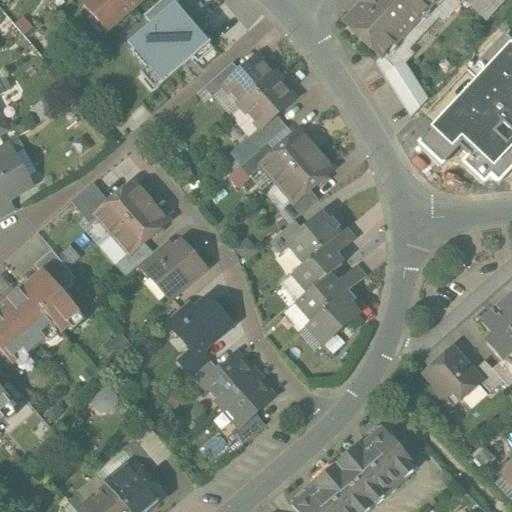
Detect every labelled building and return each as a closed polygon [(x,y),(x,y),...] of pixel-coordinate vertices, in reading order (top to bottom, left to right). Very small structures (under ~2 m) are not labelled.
[(144,0),(92,0),(83,8),(105,34),(144,0)] [(406,35),(368,0),(363,0),(358,5),(361,8),(347,23),(347,28),(381,61),(382,59),(406,35)] [(368,0),(406,35),(426,13),(412,0),(368,0)] [(412,0),(426,13),(438,0),(412,0)] [(506,0),(463,0),(486,22),(506,0)] [(211,45),(177,5),(128,47),(132,52),(130,54),(160,89),(211,45)] [(511,42),(506,37),(490,53),(498,61),(424,138),(449,161),(460,150),(492,179),(511,158),(511,42)] [(276,80),(258,59),(240,74),(224,87),(225,89),(242,109),(276,80)] [(381,61),(377,65),(411,119),(427,101),(403,64),(393,70),(382,59),(381,61)] [(240,74),(232,65),(204,88),(213,99),(225,89),(224,87),(240,74)] [(276,80),(242,109),(261,130),(276,117),(294,101),(276,80)] [(286,129),(276,117),(261,130),(248,139),(259,152),(268,145),(286,129)] [(276,154),(261,167),(262,168),(277,185),(316,151),(300,133),(276,154)] [(8,144),(3,147),(0,148),(0,162),(11,156),(12,158),(15,156),(8,144)] [(276,154),(268,145),(259,152),(240,169),(249,179),(262,168),(261,167),(276,154)] [(316,151),(277,185),(293,203),(294,204),(309,191),(333,171),(316,151)] [(0,162),(0,202),(2,201),(8,203),(9,202),(16,199),(17,194),(21,192),(24,181),(12,158),(11,156),(0,162)] [(110,205),(95,217),(96,219),(112,237),(152,203),(135,183),(110,205)] [(96,219),(95,217),(110,205),(93,185),(72,204),(89,225),(96,219)] [(318,202),(309,191),(294,204),(293,203),(284,211),(295,223),(318,202)] [(0,221),(15,213),(9,202),(8,203),(2,201),(0,202),(0,221)] [(152,203),(112,237),(99,248),(116,267),(129,256),(143,244),(169,222),(152,203)] [(304,233),(288,246),(289,248),(305,266),(331,244),(339,237),(335,233),(338,230),(331,221),(328,224),(322,217),(304,233)] [(304,233),(295,223),(270,244),(280,255),(289,248),(288,246),(304,233)] [(153,255),(143,244),(129,256),(116,267),(126,278),(138,268),(153,255)] [(305,266),(293,276),(309,294),(330,276),(342,266),(334,257),(338,253),(331,244),(305,266)] [(166,260),(149,274),(151,275),(170,298),(180,289),(181,290),(185,290),(191,285),(192,281),(191,280),(202,270),(181,246),(166,260)] [(158,251),(153,255),(138,268),(147,278),(151,275),(149,274),(166,260),(158,251)] [(34,267),(41,274),(43,273),(57,289),(63,284),(69,284),(75,279),(51,252),(34,267)] [(57,289),(43,273),(41,274),(23,290),(56,329),(62,335),(70,328),(68,325),(79,315),(57,289)] [(309,294),(297,305),(312,323),(345,295),(350,291),(343,282),(338,286),(330,276),(309,294)] [(56,329),(23,290),(0,309),(0,352),(13,367),(26,356),(27,357),(45,342),(44,340),(56,329)] [(312,323),(308,327),(324,346),(357,317),(348,307),(353,303),(345,295),(312,323)] [(511,298),(497,311),(500,315),(496,319),(493,315),(481,325),(494,339),(486,346),(502,363),(503,364),(506,360),(511,367),(511,298)] [(189,319),(175,330),(176,332),(196,354),(210,343),(215,343),(224,336),(224,331),(218,324),(222,320),(208,302),(189,319)] [(175,330),(189,319),(181,310),(162,326),(171,336),(176,332),(175,330)] [(473,373),(452,351),(424,376),(436,389),(435,393),(439,398),(444,399),(445,400),(453,393),(460,402),(480,384),(481,383),(473,373)] [(218,373),(203,386),(204,387),(221,407),(254,378),(236,357),(218,373)] [(511,367),(506,360),(503,364),(502,363),(492,372),(503,383),(508,389),(511,385),(511,367)] [(503,383),(492,372),(485,363),(473,373),(481,383),(480,384),(490,395),(503,383)] [(203,386),(218,373),(211,364),(190,381),(199,392),(204,387),(203,386)] [(254,378),(221,407),(240,428),(255,415),(273,399),(254,378)] [(15,408),(0,390),(0,424),(4,421),(3,419),(15,408)] [(265,427),(255,415),(240,428),(231,434),(242,446),(265,427)] [(382,432),(338,470),(372,509),(416,471),(404,458),(405,457),(398,448),(397,449),(382,432)] [(138,444),(125,455),(133,465),(134,464),(146,478),(158,468),(138,444)] [(124,454),(97,476),(104,485),(118,472),(124,473),(133,465),(125,455),(124,454)] [(104,485),(127,511),(147,511),(164,499),(146,478),(134,464),(133,465),(124,473),(118,472),(104,485)] [(511,467),(503,476),(511,484),(511,467)] [(338,470),(294,508),(297,511),(368,511),(372,509),(338,470)] [(127,511),(104,485),(97,476),(77,494),(78,495),(87,506),(86,507),(90,511),(127,511)] [(90,511),(86,507),(87,506),(78,495),(68,504),(74,511),(90,511)]
